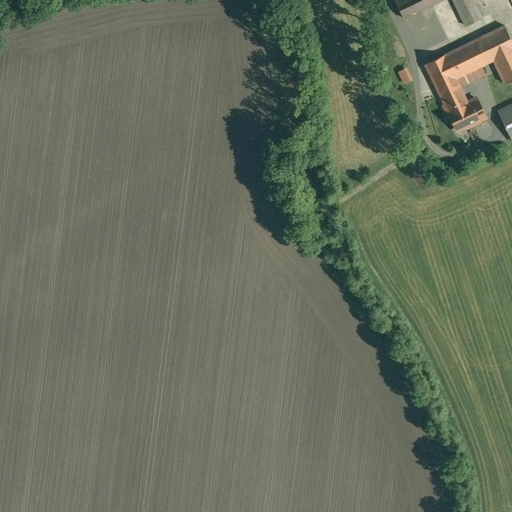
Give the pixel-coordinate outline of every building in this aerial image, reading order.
[(393,0),(402,19),(446,0),(393,0)] [(471,0),(454,0),(467,27),(481,20),(471,0)] [(511,41),(504,26),(480,39),(504,84),(511,80),(511,41)] [(485,62),(474,40),(425,65),(436,86),(485,62)] [(400,72),(406,84),(415,80),(409,67),(400,72)] [(437,88),(458,133),(478,123),(457,78),(437,88)] [(511,103),(499,110),(511,135),(511,103)]
